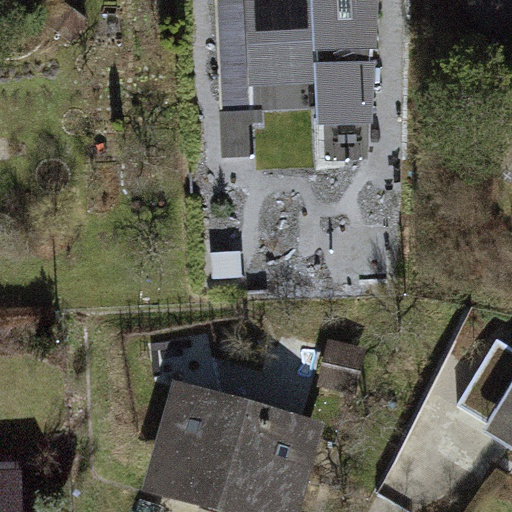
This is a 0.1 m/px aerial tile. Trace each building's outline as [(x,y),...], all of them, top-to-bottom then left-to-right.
[(247,0),(252,111),(222,112),(224,158),(255,157),(256,124),(266,123),(267,111),(319,110),(320,134),(376,130),(381,0),(247,0)] [(382,351),(330,341),(320,388),(372,398),(382,351)] [(301,511),(325,426),(176,386),(147,496),(206,511),(301,511)] [(511,452),(511,397),(488,439),(511,452)] [(23,511),(19,454),(0,455),(0,511),(23,511)]
